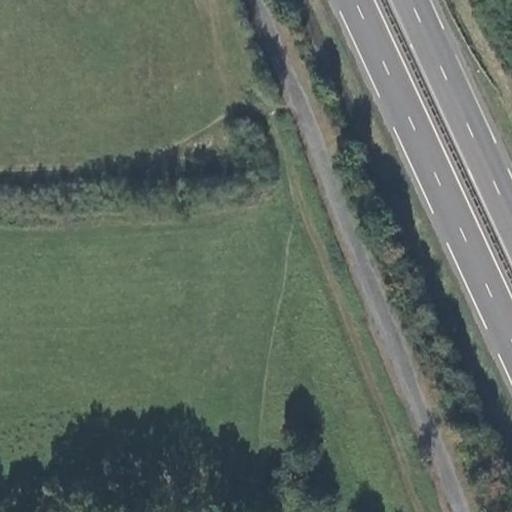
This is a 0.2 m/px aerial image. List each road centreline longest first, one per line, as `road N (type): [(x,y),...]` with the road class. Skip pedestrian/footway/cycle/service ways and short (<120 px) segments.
road 1 (trunk): [(354,0),(511,340)]
road 2 (trunk): [(511,214),(412,0)]
